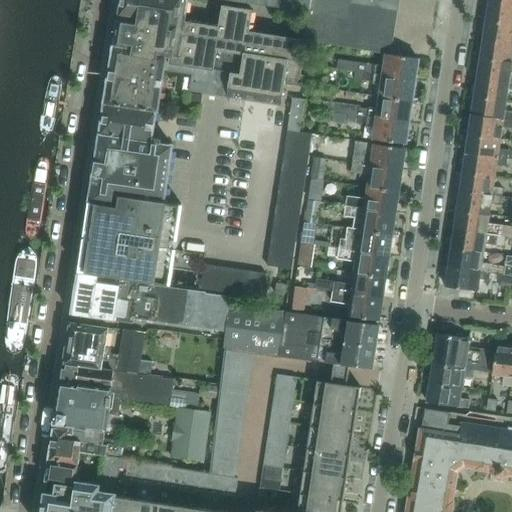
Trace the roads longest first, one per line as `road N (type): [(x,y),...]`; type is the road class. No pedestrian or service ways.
road 1 (residential): [(104,0),(23,511)]
road 2 (residential): [(411,308),(458,0)]
road 3 (residential): [(377,511),(411,308)]
